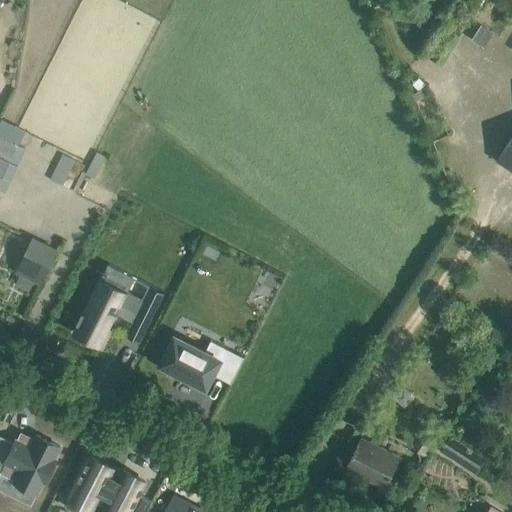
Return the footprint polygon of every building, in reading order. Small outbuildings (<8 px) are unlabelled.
[(439,30),(424,53),(435,60),(450,37),(439,30)] [(0,254),(0,253),(0,181),(17,146),(0,137),(0,254)] [(511,138),(497,162),(511,171),(511,138)] [(33,239),(25,255),(16,273),(21,275),(16,285),(28,291),(33,281),(39,284),(57,250),(33,239)] [(98,276),(71,330),(82,336),(81,337),(85,339),(86,337),(98,343),(115,309),(131,318),(123,333),(138,341),(164,291),(148,284),(140,299),(98,276)] [(174,335),(158,367),(177,377),(179,374),(188,378),(206,388),(213,374),(231,383),(244,357),(211,340),(205,351),(174,335)] [(15,435),(0,465),(0,472),(5,475),(4,477),(40,495),(43,488),(46,490),(66,448),(35,432),(29,443),(15,435)] [(451,433),(441,450),(454,458),(464,441),(451,433)] [(345,467),(384,488),(400,457),(361,437),(345,467)] [(90,457),(70,497),(99,511),(102,511),(103,511),(104,511),(145,511),(152,500),(139,494),(145,482),(122,470),(121,473),(113,468),(90,457)] [(203,511),(173,495),(163,511),(203,511)]
